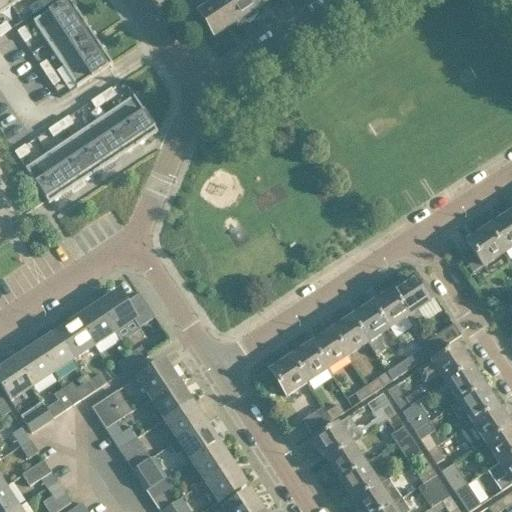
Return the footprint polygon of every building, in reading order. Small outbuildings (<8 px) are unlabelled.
[(6,0),(0,0),(0,14),(12,7),(6,0)] [(68,0),(33,23),(48,45),(84,22),(69,0),(68,0)] [(51,0),(42,0),(39,2),(43,9),(54,2),(51,0)] [(242,19),(245,24),(257,16),(258,17),(258,16),(255,11),(254,11),(247,0),(217,0),(219,2),(219,1),(235,25),(234,24),(242,19)] [(247,0),(254,11),(255,11),(271,0),(247,0)] [(235,25),(219,1),(219,2),(199,14),(199,13),(198,14),(214,39),(215,38),(214,37),(234,24),(234,25),(235,25)] [(43,9),(39,2),(29,9),(33,16),(43,9)] [(48,45),(62,66),(98,43),(84,22),(48,45)] [(6,24),(0,28),(0,36),(1,37),(11,31),(6,24)] [(18,33),(24,44),(31,39),(24,29),(18,33)] [(98,43),(62,66),(77,89),(113,65),(98,43)] [(46,77),(53,73),(46,63),(40,67),(46,77)] [(53,73),(46,77),(53,87),(60,83),(53,73)] [(111,90),(101,97),(106,103),(116,97),(111,90)] [(106,103),(101,97),(91,103),(95,110),(106,103)] [(134,98),(112,112),(135,148),(158,133),(134,98)] [(90,127),(114,162),(135,148),(112,112),(90,127)] [(58,125),(63,131),(73,125),(69,118),(58,125)] [(63,131),(58,125),(48,132),(53,138),(63,131)] [(90,127),(69,141),(93,176),(114,162),(90,127)] [(69,141),(48,155),(71,190),(93,176),(69,141)] [(25,147),(15,154),(19,160),(29,153),(25,147)] [(49,205),(71,190),(48,155),(25,169),(49,205)] [(511,222),(508,217),(488,230),(504,254),(511,249),(511,222)] [(483,268),(504,254),(488,230),(467,244),(483,268)] [(412,280),(392,293),(408,317),(407,318),(415,330),(426,323),(418,311),(429,304),(428,304),(436,299),(425,283),(418,288),(412,280)] [(392,293),(371,307),(387,331),(407,318),(408,317),(392,293)] [(119,294),(97,308),(115,334),(133,322),(139,330),(155,319),(139,296),(126,305),(119,294)] [(376,338),(387,331),(371,307),(351,320),(367,344),(376,357),(385,351),(376,338)] [(97,308),(77,321),(94,348),(115,334),(97,308)] [(351,320),(331,333),(347,357),(367,344),(351,320)] [(73,361),(94,348),(77,321),(56,335),(73,361)] [(327,371),(347,357),(331,333),(311,346),(327,371)] [(56,335),(35,349),(53,375),(73,361),(56,335)] [(425,345),(427,348),(433,356),(443,350),(435,338),(425,345)] [(311,346),(291,360),(307,384),(327,371),(311,346)] [(440,358),(418,373),(425,383),(437,375),(444,385),(470,368),(457,347),(440,358)] [(427,348),(408,360),(411,364),(408,366),(412,370),(433,356),(427,348)] [(32,388),(53,375),(35,349),(15,362),(32,388)] [(142,349),(130,357),(136,366),(148,358),(142,349)] [(123,374),(136,366),(130,357),(117,365),(123,374)] [(11,402),(32,388),(15,362),(12,359),(0,367),(0,368),(2,371),(0,371),(0,386),(4,393),(11,402)] [(286,398),(307,384),(291,360),(270,373),(286,398)] [(387,374),(393,383),(412,370),(408,366),(411,364),(408,360),(387,374)] [(137,379),(151,401),(177,383),(163,362),(137,379)] [(483,388),(470,368),(444,385),(457,405),(483,388)] [(101,376),(88,384),(94,393),(107,385),(101,376)] [(379,379),(368,387),(371,391),(368,392),(371,396),(384,387),(379,379)] [(151,401),(165,421),(191,404),(177,383),(151,401)] [(82,402),(94,393),(88,384),(76,392),(82,402)] [(368,387),(354,395),(360,403),(371,396),(368,392),(371,391),(368,387)] [(396,387),(388,393),(393,401),(400,412),(404,409),(406,411),(410,409),(402,395),(396,387)] [(497,408),(483,388),(457,405),(457,406),(450,410),(463,430),(470,425),(497,408)] [(362,439),(363,438),(387,422),(388,422),(387,421),(392,418),(392,420),(397,417),(383,396),(368,406),(377,420),(370,424),(371,425),(364,429),(356,430),(349,419),(339,426),(338,425),(313,442),(314,443),(315,442),(328,461),(353,445),(362,439)] [(94,412),(106,430),(115,425),(122,420),(108,399),(92,409),(94,412)] [(0,402),(0,417),(1,419),(11,413),(2,401),(0,402)] [(53,421),(66,412),(60,403),(47,412),(53,421)] [(24,421),(22,417),(21,418),(32,434),(34,433),(53,421),(47,412),(42,404),(32,410),(34,414),(24,421)] [(178,442),(205,425),(191,404),(165,421),(178,442)] [(326,414),(332,422),(344,414),(339,406),(326,414)] [(463,430),(460,432),(474,453),(484,446),(510,428),(497,408),(470,425),(463,430)] [(323,409),(319,411),(303,422),(312,436),(332,422),(326,414),(323,409)] [(418,420),(410,409),(406,411),(404,409),(400,412),(414,433),(428,424),(423,416),(418,420)] [(391,438),(396,445),(409,436),(403,426),(397,417),(392,420),(392,418),(387,421),(388,422),(387,422),(394,432),(389,435),(391,438)] [(434,433),(428,424),(414,433),(427,453),(432,449),(433,451),(437,449),(429,437),(434,433)] [(128,445),(123,437),(115,425),(106,430),(120,451),(128,445)] [(214,434),(210,434),(205,425),(178,442),(169,448),(176,458),(185,452),(192,463),(218,445),(217,443),(218,440),(214,434)] [(511,455),(511,431),(510,428),(484,446),(496,466),(511,455)] [(12,436),(20,448),(30,442),(22,429),(12,436)] [(406,451),(413,461),(418,458),(419,461),(423,458),(415,445),(409,436),(396,445),(401,454),(406,451)] [(38,454),(30,442),(20,448),(29,461),(38,454)] [(120,451),(133,472),(142,466),(128,445),(120,451)] [(192,463),(206,483),(232,466),(218,445),(192,463)] [(353,445),(328,461),(341,481),(366,465),(353,445)] [(445,460),(437,449),(433,451),(432,449),(427,453),(436,466),(445,460)] [(500,492),(510,486),(511,487),(511,486),(511,455),(496,466),(487,472),(500,492)] [(418,458),(413,461),(414,462),(421,473),(417,476),(423,486),(436,477),(423,458),(419,461),(418,458)] [(374,459),(366,465),(341,481),(354,501),(387,480),(374,459)] [(133,472),(147,493),(167,479),(154,460),(143,467),(142,466),(133,472)] [(42,481),(48,490),(57,483),(54,478),(44,462),(22,477),(30,488),(42,481)] [(246,487),(232,466),(206,483),(220,505),(246,487)] [(454,466),(450,468),(442,474),(454,493),(458,489),(459,490),(460,491),(463,489),(463,488),(467,485),(454,466)] [(152,501),(153,502),(162,496),(161,495),(172,488),(167,479),(147,493),(152,501)] [(361,511),(383,511),(401,501),(387,480),(354,501),(361,511)] [(68,500),(57,483),(48,490),(54,499),(62,511),(71,505),(68,500)] [(446,501),(450,498),(441,484),(432,490),(440,502),(444,498),(446,501)] [(458,489),(454,493),(466,511),(470,511),(480,506),(467,485),(463,488),(463,489),(460,491),(459,490),(458,489)] [(0,491),(0,511),(13,511),(18,509),(4,489),(0,491)] [(223,510),(224,511),(261,511),(249,492),(223,510)] [(502,506),(504,510),(511,504),(511,493),(501,500),(504,505),(502,506)] [(444,498),(440,502),(440,503),(446,511),(448,511),(456,507),(450,498),(446,501),(444,498)] [(487,509),(489,511),(500,511),(504,510),(502,506),(504,505),(501,500),(487,509)] [(408,511),(401,501),(383,511),(408,511)]
